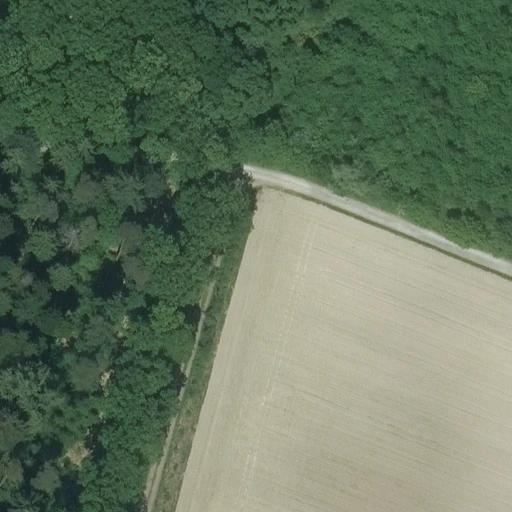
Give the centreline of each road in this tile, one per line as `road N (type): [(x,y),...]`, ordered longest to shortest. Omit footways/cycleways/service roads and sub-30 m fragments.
road 1 (track): [(0,141),(233,160),(511,271)]
road 2 (track): [(233,160),(143,511)]
